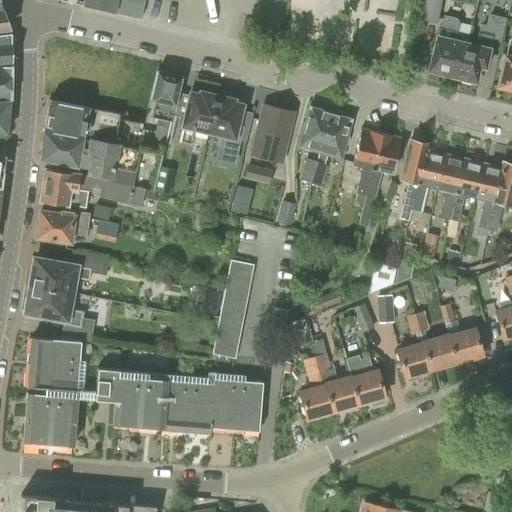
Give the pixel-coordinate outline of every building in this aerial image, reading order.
[(59,0),(139,19),(143,0),(59,0)] [(426,0),(422,20),(438,24),(443,0),(426,0)] [(0,31),(9,30),(2,10),(0,4),(0,31)] [(469,44),(461,78),(477,82),(481,67),(487,68),(491,50),(493,41),(502,43),(507,18),(489,14),(487,25),(482,24),(476,46),(469,44)] [(432,71),(461,78),(469,44),(471,35),(458,33),(461,22),(458,18),(445,15),(432,71)] [(0,63),(11,63),(10,34),(0,35),(0,63)] [(504,71),(500,87),(503,88),(504,91),(511,92),(511,91),(511,42),(510,43),(507,56),(507,60),(503,61),(502,69),(504,71)] [(143,115),(152,71),(56,48),(51,55),(49,99),(143,115)] [(0,100),(10,99),(10,67),(0,67),(0,100)] [(170,116),(173,116),(178,97),(177,97),(182,76),(156,71),(150,99),(154,100),(149,118),(157,119),(151,142),(163,145),(170,116)] [(194,129),(209,132),(217,98),(200,93),(199,96),(190,94),(189,99),(178,97),(173,116),(184,119),(182,126),(178,143),(190,146),(194,129)] [(217,98),(209,132),(220,135),(214,160),(234,165),(239,141),(245,142),(252,115),(239,112),(240,106),(231,104),(232,101),(217,98)] [(49,101),(43,129),(112,144),(118,115),(86,109),(49,101)] [(262,105),(250,155),(281,162),(293,113),(262,105)] [(297,147),(318,153),(329,114),(308,108),(297,147)] [(316,162),(309,182),(319,185),(325,165),(324,165),(326,155),(340,159),(350,120),(329,114),(318,153),(315,162),(316,162)] [(359,217),(361,217),(380,133),(360,128),(351,164),(361,166),(355,193),(364,195),(359,217)] [(108,178),(107,181),(141,188),(144,173),(135,172),(139,150),(112,144),(43,129),(42,134),(39,160),(79,168),(87,169),(86,174),(108,178)] [(380,133),(361,217),(369,219),(381,171),(392,174),(400,138),(380,133)] [(410,210),(411,210),(425,151),(426,145),(409,141),(400,179),(407,181),(398,218),(407,221),(410,210)] [(425,186),(435,188),(443,155),(425,151),(411,210),(420,212),(425,186)] [(439,217),(448,219),(463,160),(443,155),(435,188),(445,190),(439,217)] [(299,179),(309,182),(316,162),(315,162),(305,159),(299,179)] [(464,195),(474,197),(482,164),(463,160),(448,219),(458,221),(464,195)] [(500,169),(484,236),(485,237),(486,235),(489,235),(490,230),(495,231),(502,204),(510,206),(511,198),(511,165),(502,163),(500,169)] [(244,178),(268,184),(272,170),(247,164),(244,178)] [(477,235),(484,236),(500,169),(482,164),(474,197),(483,199),(477,226),(479,226),(477,235)] [(141,188),(107,181),(74,173),(43,169),(39,202),(85,209),(87,191),(91,192),(92,188),(99,189),(97,197),(140,207),(142,197),(153,199),(155,192),(144,190),(141,189),(141,188)] [(164,169),(163,189),(174,190),(175,169),(164,169)] [(276,222),(290,225),(294,204),(281,201),(276,222)] [(94,205),(91,216),(106,220),(109,210),(94,205)] [(36,235),(35,238),(69,242),(70,233),(86,236),(89,213),(60,209),(59,214),(39,212),(37,223),(34,226),(33,232),(36,235)] [(118,224),(98,219),(93,238),(113,243),(118,224)] [(426,233),(420,256),(432,259),(437,236),(426,233)] [(399,262),(412,264),(415,245),(403,242),(399,262)] [(27,271),(25,286),(70,295),(74,277),(87,279),(89,272),(104,275),(108,259),(73,250),(71,260),(63,258),(61,264),(33,259),(31,271),(27,271)] [(211,355),(234,359),(253,265),(230,260),(211,355)] [(377,277),(382,289),(399,281),(394,269),(377,277)] [(511,335),(511,281),(510,275),(504,277),(509,295),(511,294),(511,306),(494,312),(501,339),(511,335)] [(452,291),(455,280),(439,276),(436,287),(452,291)] [(70,295),(25,286),(22,300),(26,300),(24,313),(63,320),(60,336),(89,341),(93,320),(81,318),(83,311),(68,308),(70,295)] [(313,289),(296,294),(304,317),(321,312),(320,310),(339,302),(335,291),(316,298),(313,289)] [(419,293),(409,296),(414,314),(418,332),(423,331),(428,329),(422,311),(424,311),(419,293)] [(390,295),(376,297),(379,322),(393,321),(390,295)] [(353,315),(361,333),(373,327),(363,304),(345,311),(348,317),(353,315)] [(447,304),(439,307),(444,324),(453,322),(447,304)] [(414,333),(418,332),(414,314),(405,316),(410,334),(414,333)] [(308,333),(304,320),(290,321),(289,334),(308,333)] [(459,332),(447,336),(455,363),(468,359),(469,362),(471,364),(479,362),(480,359),(480,356),(481,356),(473,328),(459,332)] [(426,342),(421,343),(429,370),(455,363),(447,336),(426,342)] [(26,388),(76,391),(80,341),(30,338),(26,388)] [(316,355),(314,356),(330,413),(344,409),(345,412),(355,409),(354,406),(357,405),(349,376),(336,380),(333,369),(329,370),(321,339),(312,342),(316,355)] [(417,344),(395,350),(403,378),(405,377),(406,380),(408,381),(416,379),(417,377),(416,374),(429,370),(421,343),(417,344)] [(350,376),(349,376),(357,405),(369,402),(370,405),(373,407),(382,404),(384,401),(383,398),(384,397),(376,370),(372,371),(368,357),(359,359),(357,355),(345,359),(350,376)] [(330,413),(314,356),(307,357),(312,375),(315,375),(319,387),(298,392),(306,420),(330,413)] [(211,383),(117,376),(117,369),(96,368),(93,400),(113,401),(111,426),(209,434),(210,428),(257,432),(261,382),(212,378),(211,383)] [(26,392),(22,443),(72,447),(76,396),(26,392)] [(482,511),(503,511),(507,496),(487,492),(482,511)] [(153,511),(155,507),(102,503),(101,503),(51,499),(51,498),(20,495),(22,511),(153,511)] [(404,511),(398,511),(365,503),(363,511),(404,511)]
